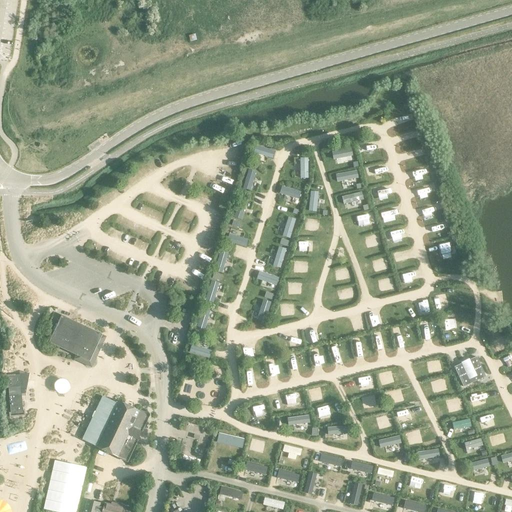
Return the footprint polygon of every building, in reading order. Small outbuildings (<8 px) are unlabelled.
[(61,316),(48,343),(89,362),(102,335),(61,316)] [(460,365),(453,368),(462,388),(484,378),(476,358),(469,361),(470,363),(461,367),(460,365)] [(14,375),(5,376),(6,389),(8,388),(10,413),(8,413),(9,418),(24,416),(24,411),(22,412),(21,395),(25,394),(29,374),(15,376),(14,375)] [(82,440),(127,462),(143,428),(139,426),(145,414),(118,401),(116,404),(102,397),(82,440)] [(74,511),(84,467),(53,461),(43,509),(58,511),(74,511)] [(129,511),(131,508),(117,504),(116,507),(104,504),(104,505),(100,504),(100,503),(87,500),(83,511),(129,511)]
